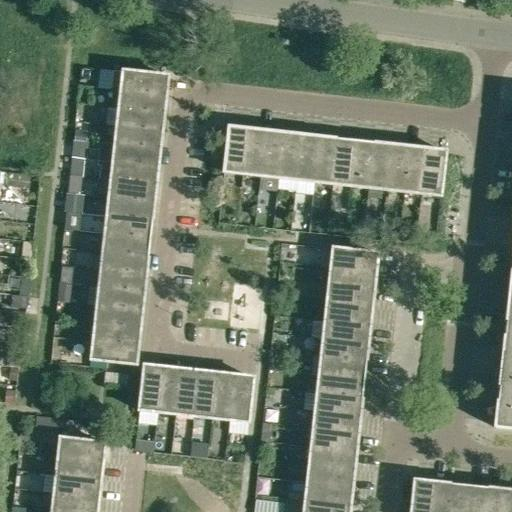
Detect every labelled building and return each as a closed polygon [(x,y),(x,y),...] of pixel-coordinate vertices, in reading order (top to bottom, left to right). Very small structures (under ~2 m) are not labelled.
[(164,96),(166,77),(125,73),(113,72),(111,91),(123,92),(164,96)] [(162,114),(164,96),(123,92),(121,110),(162,114)] [(160,132),(162,114),(121,110),(119,128),(160,132)] [(119,128),(117,146),(158,150),(160,132),(119,128)] [(224,172),(242,174),(247,133),(229,131),(224,172)] [(88,133),(77,132),(75,142),(87,144),(88,133)] [(242,174),(261,176),(265,135),(247,133),(242,174)] [(265,135),(261,176),(279,178),(283,137),(265,135)] [(279,178),(297,180),(301,139),(283,137),(279,178)] [(297,180),(315,182),(319,141),(301,139),(297,180)] [(333,184),(337,143),(319,141),(315,182),(333,184)] [(333,184),(351,185),(355,145),(337,143),(333,184)] [(116,164),(156,168),(158,150),(117,146),(100,144),(99,151),(98,162),(103,162),(116,164)] [(373,147),(355,145),(351,185),(369,187),(373,147)] [(369,187),(387,189),(391,149),(373,147),(369,187)] [(75,149),(73,159),(85,160),(86,151),(75,149)] [(391,149),(387,189),(405,191),(409,151),(391,149)] [(405,191),(423,193),(427,153),(409,151),(405,191)] [(445,155),(427,153),(423,193),(441,195),(445,155)] [(82,178),(83,178),(84,166),(85,160),(73,159),(73,164),(73,167),(72,170),(71,177),(82,178)] [(154,186),(156,168),(116,164),(103,162),(102,168),(101,180),(108,181),(114,181),(154,186)] [(71,177),(69,195),(80,196),(82,178),(71,177)] [(152,204),(154,186),(114,181),(108,181),(106,199),(112,199),(152,204)] [(68,207),(68,213),(82,214),(85,215),(87,197),(80,196),(69,195),(69,202),(68,207)] [(152,204),(112,199),(110,217),(150,222),(152,204)] [(82,214),(68,213),(67,217),(66,223),(66,231),(80,232),(82,214)] [(148,240),(150,222),(110,217),(108,235),(148,240)] [(106,253),(146,257),(148,240),(108,235),(106,253)] [(33,243),(23,242),(21,259),(31,260),(33,243)] [(375,254),(335,250),(333,268),(373,272),(375,254)] [(144,275),(146,257),(106,253),(104,271),(144,275)] [(371,290),(373,272),(333,268),(331,286),(371,290)] [(142,293),(144,275),(104,271),(102,289),(142,293)] [(60,284),(58,302),(70,304),(72,286),(60,284)] [(371,290),(331,286),(329,304),(369,308),(371,290)] [(140,311),(142,293),(102,289),(100,307),(140,311)] [(511,297),(510,297),(503,362),(511,363),(511,297)] [(367,326),(369,308),(329,304),(328,322),(367,326)] [(100,307),(98,325),(138,329),(140,311),(100,307)] [(8,314),(6,327),(24,329),(25,316),(8,314)] [(367,326),(328,322),(326,340),(365,344),(367,326)] [(137,347),(138,329),(98,325),(96,343),(137,347)] [(15,334),(13,346),(21,347),(23,335),(15,334)] [(364,363),(365,344),(326,340),(324,358),(364,363)] [(96,343),(94,361),(135,366),(137,347),(96,343)] [(19,369),(20,354),(8,353),(7,367),(11,368),(19,369)] [(322,376),(362,381),(364,363),(324,358),(322,376)] [(511,363),(503,362),(496,428),(511,430),(511,363)] [(11,368),(10,381),(18,381),(19,369),(11,368)] [(144,369),(140,409),(158,411),(162,371),(144,369)] [(180,373),(162,371),(158,411),(176,413),(180,373)] [(128,386),(129,375),(106,373),(105,384),(128,386)] [(180,373),(176,413),(194,415),(199,375),(180,373)] [(217,377),(199,375),(194,415),(212,417),(217,377)] [(360,399),(362,381),(322,376),(320,394),(360,399)] [(235,379),(217,377),(212,417),(231,419),(235,379)] [(235,379),(231,419),(250,421),(254,381),(235,379)] [(358,417),(360,399),(320,394),(307,393),(305,411),(318,412),(358,417)] [(358,417),(318,412),(316,430),(356,435),(358,417)] [(354,453),(356,435),(316,430),(314,448),(354,453)] [(21,436),(19,455),(27,456),(29,437),(21,436)] [(63,439),(61,457),(101,462),(104,444),(63,439)] [(48,443),(33,441),(31,455),(47,457),(48,443)] [(137,441),(136,452),(147,453),(153,454),(154,442),(137,441)] [(314,448),(312,466),(352,471),(354,453),(314,448)] [(101,462),(61,457),(59,476),(99,480),(101,462)] [(350,489),(352,471),(312,466),(310,484),(350,489)] [(59,476),(57,494),(97,498),(99,480),(59,476)] [(310,484),(308,503),(348,507),(350,489),(310,484)] [(429,511),(432,486),(414,484),(411,511),(429,511)] [(448,511),(451,488),(432,486),(429,511),(448,511)] [(466,511),(469,490),(451,488),(448,511),(466,511)] [(469,490),(466,511),(484,511),(487,492),(469,490)] [(503,511),(505,494),(487,492),(484,511),(503,511)] [(95,511),(97,498),(57,494),(55,511),(95,511)] [(511,511),(511,494),(505,494),(503,511),(511,511)] [(347,511),(348,507),(308,503),(307,511),(347,511)]
